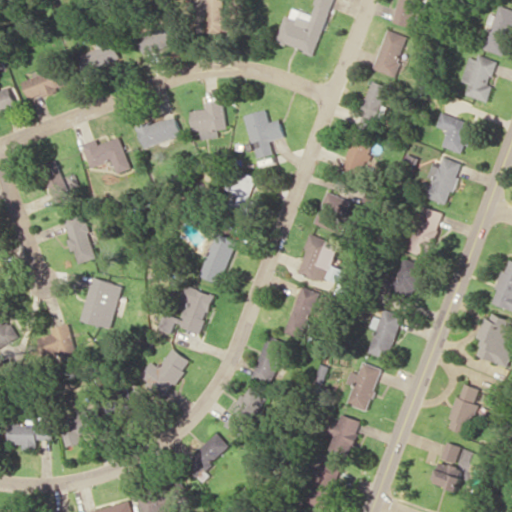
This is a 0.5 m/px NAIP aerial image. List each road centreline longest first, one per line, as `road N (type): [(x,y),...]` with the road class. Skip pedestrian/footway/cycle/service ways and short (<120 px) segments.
road 1 (residential): [(0,481),(63,485),(120,468),(168,440),(208,400),(276,252),(367,0)]
road 2 (tertiary): [(369,511),(511,149)]
road 3 (residential): [(0,145),(182,74),(271,72),(336,95)]
road 4 (residential): [(0,159),(51,281)]
